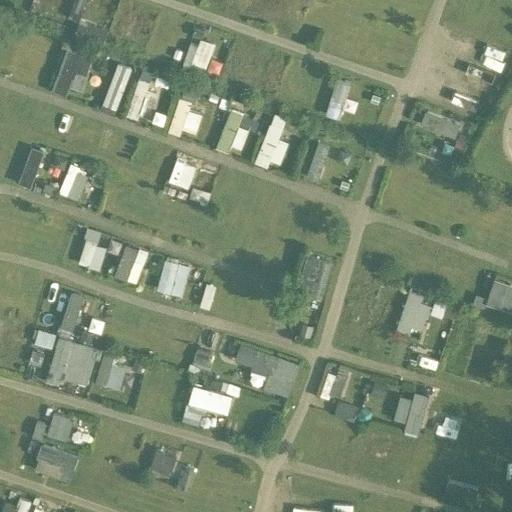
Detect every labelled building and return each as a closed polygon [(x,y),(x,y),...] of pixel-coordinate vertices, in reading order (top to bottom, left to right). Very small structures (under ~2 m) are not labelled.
[(76,0),(71,12),(83,18),(90,0),(76,0)] [(259,0),(255,18),(267,21),(268,15),(283,18),(287,0),(259,0)] [(121,10),(114,32),(134,38),(141,16),(121,10)] [(81,17),(78,33),(107,39),(111,24),(81,17)] [(216,43),(193,38),(187,65),(210,70),(216,43)] [(249,82),(255,63),(244,59),(248,47),(238,44),(228,75),(249,82)] [(75,85),(86,88),(97,55),(71,46),(56,90),(71,95),(75,85)] [(107,105),(123,109),(134,64),(118,60),(107,105)] [(461,81),(484,90),(491,71),(467,63),(461,81)] [(130,115),(143,118),(154,81),(141,77),(130,115)] [(338,78),(329,112),(345,117),(354,83),(338,78)] [(201,133),(205,112),(193,110),(195,99),(181,96),(175,127),(201,133)] [(245,146),(252,128),(242,124),(246,111),(233,106),(219,146),(232,151),(235,143),(245,146)] [(460,136),(465,121),(432,108),(426,123),(460,136)] [(278,111),(258,160),(271,166),(275,158),(284,161),(292,141),(282,137),(290,116),(278,111)] [(323,179),(333,145),(320,141),(310,175),(323,179)] [(33,144),(24,182),(38,186),(47,148),(33,144)] [(176,183),(197,184),(197,162),(177,162),(176,183)] [(82,199),(94,173),(74,164),(62,191),(82,199)] [(102,240),(104,229),(90,226),(88,238),(102,240)] [(103,268),(110,246),(88,240),(81,261),(103,268)] [(118,274),(142,281),(152,248),(127,241),(118,274)] [(305,290),(324,296),(336,262),(317,255),(305,290)] [(160,287),(186,295),(195,263),(169,256),(160,287)] [(366,279),(390,285),(393,271),(370,265),(366,279)] [(511,280),(498,276),(490,303),(511,309),(511,280)] [(354,309),(381,317),(386,300),(373,296),(377,285),(363,281),(354,309)] [(417,324),(427,327),(435,304),(424,301),(427,293),(412,288),(401,326),(415,330),(417,324)] [(62,329),(75,333),(88,294),(75,290),(62,329)] [(436,312),(459,317),(462,302),(439,297),(436,312)] [(91,315),(88,327),(103,330),(106,319),(91,315)] [(23,322),(19,340),(31,343),(35,325),(23,322)] [(363,341),(367,328),(353,324),(349,337),(363,341)] [(40,327),(37,341),(56,346),(59,331),(40,327)] [(62,334),(50,375),(91,386),(102,346),(62,334)] [(243,342),(238,361),(272,370),(267,387),(294,394),(304,358),(243,342)] [(201,348),(196,364),(214,368),(219,352),(201,348)] [(125,387),(130,366),(117,363),(119,355),(106,352),(99,380),(125,387)] [(347,396),(352,364),(342,363),(341,373),(329,371),(326,393),(347,396)] [(200,374),(198,383),(225,390),(227,381),(200,374)] [(374,392),(386,395),(390,382),(378,379),(374,392)] [(186,419),(204,424),(210,406),(232,413),(237,396),(197,383),(186,419)] [(417,398),(404,394),(397,417),(410,421),(408,427),(423,431),(433,392),(420,389),(417,398)] [(342,399),(337,413),(358,419),(363,405),(342,399)] [(58,410),(50,432),(70,439),(78,417),(58,410)] [(444,413),(439,429),(460,435),(464,418),(444,413)] [(40,419),(36,434),(48,437),(51,422),(40,419)] [(369,432),(362,453),(389,462),(396,441),(369,432)] [(41,455),(45,441),(34,437),(30,451),(41,455)] [(38,466),(75,479),(84,455),(47,441),(38,466)] [(196,466),(180,460),(182,455),(160,447),(151,471),(188,486),(196,466)] [(479,498),(482,487),(452,478),(449,489),(479,498)] [(7,511),(30,511),(34,498),(13,493),(7,511)]
